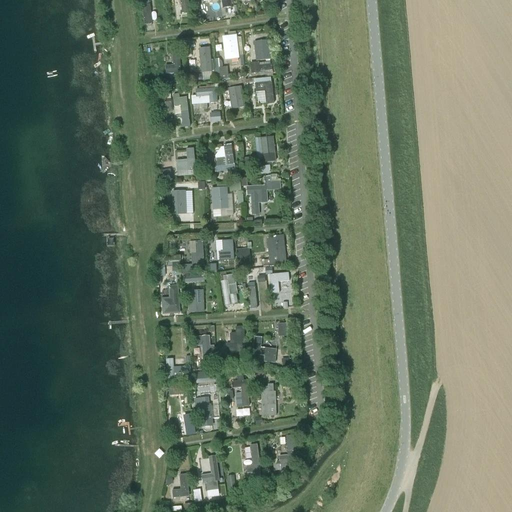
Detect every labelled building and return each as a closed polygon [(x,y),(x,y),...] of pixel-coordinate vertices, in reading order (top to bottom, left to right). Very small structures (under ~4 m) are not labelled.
[(180,0),(182,14),(190,13),(188,0),(180,0)] [(221,0),(223,8),(232,7),(230,0),(221,0)] [(149,5),(142,7),(144,23),(145,26),(152,25),(149,5)] [(238,52),(235,32),(228,33),(229,36),(223,37),(225,54),(238,52)] [(272,59),(270,42),(254,44),(256,61),(272,59)] [(209,48),(199,49),(201,72),(211,71),(209,48)] [(181,75),(178,49),(172,49),(173,66),(166,66),(166,75),(174,74),(174,75),(181,75)] [(219,59),(215,60),(215,70),(216,83),(232,81),(231,75),(228,75),(227,68),(223,68),(222,62),(219,59)] [(271,65),(259,66),(260,75),(265,75),(265,72),(272,71),(271,65)] [(267,105),(275,104),(272,82),(271,82),(256,84),(257,92),(265,91),(267,105)] [(244,107),(241,88),(229,89),(232,109),(244,107)] [(217,103),(216,89),(196,90),(196,97),(192,97),(192,105),(207,104),(207,98),(210,98),(211,103),(217,103)] [(189,127),(186,98),(179,99),(174,100),(173,100),(174,107),(180,107),(183,127),(189,127)] [(165,105),(164,105),(165,112),(172,111),(172,104),(171,104),(171,102),(165,103),(165,105)] [(220,113),(212,114),(213,123),(221,122),(220,113)] [(276,158),(274,138),(261,139),(262,148),(263,159),(276,158)] [(233,165),(231,146),(223,146),(225,159),(214,160),(215,167),(217,167),(226,166),(233,165)] [(196,170),(194,150),(186,151),(187,163),(176,164),(177,172),(196,170)] [(260,167),(251,168),(251,175),(260,175),(260,167)] [(240,170),(230,171),(231,181),(241,180),(240,170)] [(168,171),(162,172),(164,182),(170,181),(169,178),(168,171)] [(241,182),(229,183),(230,193),(241,192),(241,182)] [(260,215),(259,203),(267,203),(267,187),(247,188),(247,195),(251,195),(252,215),(260,215)] [(229,209),(227,189),(212,190),(213,210),(229,209)] [(185,192),(172,192),(173,216),(186,215),(186,214),(185,192)] [(287,265),(284,236),(276,237),(275,238),(269,239),(268,241),(270,267),(287,265)] [(220,262),(234,261),(232,241),(223,242),(223,252),(219,252),(220,262)] [(193,266),(183,266),(183,275),(199,274),(199,267),(204,267),(203,242),(196,242),(190,243),(190,255),(192,255),(193,266)] [(239,248),(241,266),(251,265),(250,247),(239,248)] [(180,263),(168,263),(168,268),(174,268),(174,276),(180,276),(180,263)] [(208,274),(217,273),(216,265),(207,265),(208,274)] [(224,276),(220,277),(220,282),(224,306),(232,305),(230,295),(238,294),(235,274),(227,276),(224,276)] [(279,293),(278,283),(289,282),(289,274),(270,275),(271,294),(279,293)] [(191,277),(183,277),(183,284),(192,283),(192,284),(205,283),(204,275),(191,276),(191,277)] [(248,288),(250,310),(257,309),(255,287),(254,284),(247,284),(248,288)] [(180,313),(179,287),(169,288),(169,300),(162,300),(163,315),(180,313)] [(203,291),(188,292),(189,314),(204,313),(203,291)] [(231,345),(227,345),(228,360),(238,359),(237,353),(246,352),(244,328),(236,328),(236,334),(231,334),(231,345)] [(202,337),(194,338),(195,347),(202,346),(204,364),(215,363),(214,347),(210,347),(209,337),(202,337)] [(254,337),(252,355),(265,356),(264,362),(275,364),(276,350),(261,348),(262,338),(254,337)] [(290,359),(282,359),(282,368),(290,367),(290,359)] [(173,360),(166,360),(167,382),(175,381),(175,380),(174,374),(174,368),(173,360)] [(261,369),(258,377),(264,380),(267,371),(261,369)] [(191,373),(174,374),(175,380),(184,380),(184,384),(191,384),(191,373)] [(206,373),(196,374),(197,384),(207,383),(206,373)] [(238,382),(232,382),(233,389),(241,388),(241,394),(235,395),(236,407),(243,406),(249,406),(247,387),(249,387),(249,381),(244,381),(244,377),(237,377),(238,382)] [(268,388),(261,388),(262,417),(269,417),(269,416),(277,416),(276,392),(273,392),(273,385),(268,385),(268,388)] [(208,399),(196,400),(196,407),(200,407),(201,407),(203,427),(204,427),(205,428),(210,428),(211,426),(212,426),(210,405),(209,406),(208,399)] [(192,414),(183,416),(185,425),(193,424),(194,424),(192,414)] [(193,424),(185,425),(187,437),(194,436),(195,436),(193,424)] [(288,456),(279,457),(281,471),(296,470),(293,447),(296,447),(295,437),(292,437),(292,436),(286,437),(288,456)] [(253,466),(246,467),(247,474),(252,474),(261,473),(257,445),(250,446),(253,466)] [(211,475),(202,476),(203,484),(206,483),(217,482),(219,482),(216,456),(209,457),(211,475)] [(181,491),(172,491),(173,499),(189,497),(187,476),(179,476),(181,491)] [(234,476),(227,477),(228,489),(235,488),(234,476)] [(217,482),(206,483),(207,492),(218,490),(217,482)]
